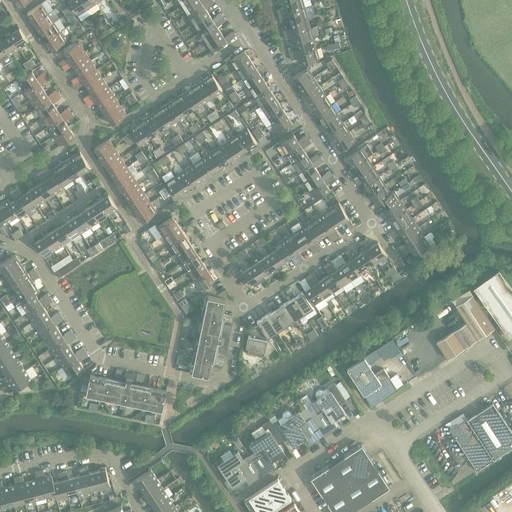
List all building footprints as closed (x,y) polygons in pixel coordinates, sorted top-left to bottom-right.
[(87,9),(81,0),(69,0),(68,1),(78,15),(87,9)] [(81,0),(87,9),(90,14),(100,8),(96,3),(94,0),(81,0)] [(199,0),(189,0),(181,6),(187,15),(203,4),(205,3),(209,0),(200,0),(199,0)] [(302,0),(287,0),(285,1),(288,11),(304,6),(302,0)] [(27,13),(33,22),(48,13),(42,3),(27,13)] [(203,4),(187,15),(193,24),(209,13),(203,4)] [(62,11),(65,15),(71,10),(68,6),(62,11)] [(304,6),(288,11),(291,22),(307,17),(304,6)] [(71,10),(65,15),(67,19),(74,14),(71,10)] [(48,13),(33,22),(39,31),(54,22),(48,13)] [(209,13),(193,24),(199,33),(215,22),(209,13)] [(214,17),(217,21),(223,17),(220,13),(214,17)] [(215,22),(199,33),(205,42),(221,31),(217,26),(225,21),(223,17),(217,21),(215,22)] [(284,35),(291,33),(294,32),(310,27),(307,17),(291,22),(292,27),(283,30),(284,35)] [(54,22),(39,31),(45,40),(60,31),(54,22)] [(76,31),(78,35),(85,31),(82,27),(76,31)] [(310,27),(294,32),(297,42),(313,38),(310,27)] [(19,28),(10,34),(19,49),(29,42),(19,28)] [(60,31),(45,40),(52,50),(66,40),(60,31)] [(221,31),(205,42),(211,51),(227,41),(221,31)] [(226,35),(229,39),(235,35),(232,31),(226,35)] [(10,34),(1,40),(10,55),(19,49),(10,34)] [(96,37),(91,40),(94,45),(99,42),(98,40),(96,37)] [(313,38),(297,42),(300,53),(316,48),(313,38)] [(1,40),(0,40),(0,58),(1,60),(2,60),(5,64),(13,59),(10,55),(1,40)] [(64,51),(71,60),(85,51),(79,42),(64,51)] [(292,60),(301,57),(303,64),(319,59),(316,48),(300,53),(298,54),(290,56),(292,60)] [(85,51),(71,60),(76,70),(91,60),(85,51)] [(230,60),(237,69),(251,60),(245,51),(230,60)] [(31,58),(27,60),(31,67),(35,64),(31,58)] [(60,62),(62,66),(69,62),(66,58),(60,62)] [(326,63),(328,67),(335,63),(332,59),(326,63)] [(31,67),(27,60),(23,63),(27,69),(31,67)] [(91,60),(76,70),(82,79),(97,69),(91,60)] [(251,60),(237,69),(242,78),(257,69),(251,60)] [(69,62),(62,66),(65,70),(71,66),(69,62)] [(335,63),(328,67),(331,71),(337,67),(335,63)] [(293,77),(299,86),(314,77),(307,67),(293,77)] [(97,69),(82,79),(88,88),(103,78),(97,69)] [(257,69),(242,78),(248,87),(263,78),(257,69)] [(13,70),(9,72),(13,79),(17,76),(13,70)] [(18,81),(24,90),(39,81),(32,71),(18,81)] [(38,76),(41,80),(47,75),(44,71),(38,76)] [(13,79),(9,72),(5,75),(9,81),(13,79)] [(217,77),(220,81),(226,76),(223,72),(217,77)] [(212,74),(203,80),(213,96),(222,90),(212,74)] [(47,75),(41,80),(39,81),(24,90),(30,99),(44,90),(41,85),(49,79),(47,75)] [(72,80),(74,84),(80,80),(78,76),(72,80)] [(226,76),(220,81),(222,85),(229,80),(226,76)] [(314,77),(299,86),(305,95),(320,86),(314,77)] [(338,81),(340,85),(347,81),(344,77),(338,81)] [(103,78),(88,88),(94,97),(109,87),(103,78)] [(263,78),(248,87),(254,96),(269,87),(263,78)] [(80,80),(74,84),(77,88),(83,84),(80,80)] [(203,80),(194,86),(204,102),(213,96),(203,80)] [(347,81),(340,85),(343,89),(349,85),(347,81)] [(194,86),(185,92),(195,108),(204,102),(194,86)] [(320,86),(305,95),(311,104),(326,95),(320,86)] [(109,87),(94,97),(100,106),(115,96),(109,87)] [(269,87),(254,96),(260,106),(275,96),(269,87)] [(44,90),(30,99),(36,108),(59,93),(56,89),(48,95),(44,90)] [(229,95),(232,99),(238,94),(235,90),(229,95)] [(126,96),(128,100),(135,96),(132,92),(126,96)] [(185,92),(176,98),(186,113),(195,108),(185,92)] [(59,93),(36,108),(42,117),(56,108),(53,103),(61,97),(59,93)] [(83,98),(86,102),(92,98),(90,94),(83,98)] [(238,94),(232,99),(234,103),(241,98),(238,94)] [(326,95),(311,104),(317,113),(331,104),(326,95)] [(350,99),(352,103),(358,99),(356,95),(350,99)] [(115,96),(100,106),(106,115),(121,105),(115,96)] [(135,96),(128,100),(131,104),(137,100),(135,96)] [(275,96),(260,106),(266,115),(281,105),(275,96)] [(92,98),(86,102),(89,106),(95,102),(92,98)] [(176,98),(167,104),(177,119),(186,113),(176,98)] [(358,99),(352,103),(355,107),(361,103),(358,99)] [(234,107),(229,101),(225,103),(230,110),(234,107)] [(167,104),(158,110),(168,125),(177,119),(167,104)] [(331,104),(317,113),(323,122),(337,113),(331,104)] [(121,105),(106,115),(112,124),(127,114),(121,105)] [(281,105),(266,115),(272,124),(287,114),(281,105)] [(56,108),(42,117),(48,126),(62,117),(64,116),(71,111),(68,107),(60,113),(56,108)] [(241,113),(244,117),(250,112),(247,108),(241,113)] [(235,109),(231,112),(235,118),(239,116),(235,109)] [(158,110),(148,116),(159,131),(168,125),(158,110)] [(215,110),(211,113),(215,119),(219,116),(215,110)] [(71,111),(64,116),(67,120),(73,115),(71,111)] [(250,112),(244,117),(246,121),(252,116),(250,112)] [(215,119),(211,113),(207,115),(211,122),(215,119)] [(337,113),(323,122),(329,131),(343,122),(337,113)] [(287,114),(272,124),(278,133),(293,123),(287,114)] [(360,118),(362,122),(369,118),(366,114),(360,118)] [(148,116),(139,122),(150,137),(159,131),(148,116)] [(62,117),(48,126),(54,135),(68,126),(62,117)] [(369,118),(362,122),(365,126),(371,122),(369,118)] [(221,119),(217,122),(221,128),(225,125),(221,119)] [(150,137),(139,122),(130,128),(140,143),(150,137)] [(197,122),(193,125),(197,131),(201,128),(197,122)] [(221,128),(217,122),(213,124),(217,130),(221,128)] [(343,122),(329,131),(335,140),(349,131),(343,122)] [(197,131),(193,125),(189,127),(193,134),(197,131)] [(68,126),(54,135),(60,145),(74,135),(68,126)] [(253,131),(255,135),(262,130),(259,126),(253,131)] [(247,128),(238,134),(247,149),(257,142),(247,128)] [(262,130),(255,135),(258,139),(264,134),(262,130)] [(203,131),(199,133),(203,140),(207,137),(203,131)] [(349,131),(335,140),(341,150),(355,140),(349,131)] [(123,137),(126,141),(132,137),(130,133),(123,137)] [(203,140),(199,133),(195,136),(199,142),(203,140)] [(179,134),(175,136),(179,143),(183,140),(179,134)] [(238,134),(229,140),(238,155),(247,149),(238,134)] [(280,144),(286,153),(309,139),(306,135),(298,140),(294,135),(280,144)] [(179,143),(175,136),(171,139),(175,145),(179,143)] [(132,137),(126,141),(129,145),(135,141),(132,137)] [(95,148),(101,158),(115,148),(109,139),(95,148)] [(309,139),(286,153),(292,163),(306,153),(303,148),(311,143),(309,139)] [(229,140),(220,146),(229,160),(238,155),(229,140)] [(375,146),(378,150),(384,146),(382,142),(375,146)] [(185,143),(181,145),(185,152),(189,149),(185,143)] [(43,147),(47,153),(51,151),(47,144),(43,147)] [(361,147),(347,157),(353,166),(367,157),(373,153),(367,144),(361,147)] [(185,152),(181,145),(177,148),(181,154),(185,152)] [(161,146),(157,148),(161,155),(165,152),(161,146)] [(220,146),(211,152),(220,166),(229,160),(220,146)] [(384,146),(378,150),(381,154),(387,150),(384,146)] [(115,148),(101,158),(107,167),(121,157),(115,148)] [(161,155),(157,148),(153,151),(157,157),(161,155)] [(80,151),(70,157),(81,173),(90,167),(80,151)] [(135,155),(138,159),(144,155),(142,151),(135,155)] [(211,152),(202,158),(211,172),(220,166),(211,152)] [(306,153),(292,163),(298,172),(312,162),(314,161),(320,157),(318,153),(309,158),(306,153)] [(144,155),(138,159),(140,163),(147,159),(144,155)] [(167,155),(163,157),(167,163),(171,161),(167,155)] [(70,157),(61,163),(72,179),(81,173),(70,157)] [(121,157),(107,167),(113,176),(127,166),(121,157)] [(167,163),(163,157),(159,160),(163,166),(167,163)] [(317,165),(323,161),(320,157),(314,161),(317,165)] [(367,157),(353,166),(359,175),(373,166),(367,157)] [(202,158),(193,164),(202,178),(211,172),(202,158)] [(387,164),(390,168),(396,164),(393,160),(387,164)] [(312,162),(298,172),(304,181),(318,171),(312,162)] [(52,170),(55,174),(55,173),(63,185),(72,179),(61,163),(52,170)] [(193,164),(184,170),(193,184),(202,178),(193,164)] [(396,164),(390,168),(392,172),(399,168),(396,164)] [(127,166),(113,176),(118,185),(133,175),(127,166)] [(373,166),(359,175),(365,184),(379,175),(373,166)] [(45,168),(41,171),(45,177),(49,175),(45,168)] [(147,173),(150,177),(156,173),(153,169),(147,173)] [(184,170),(175,176),(184,190),(193,184),(184,170)] [(45,177),(41,171),(37,174),(41,180),(45,177)] [(318,171),(304,181),(309,190),(324,180),(318,171)] [(323,175),(326,179),(332,175),(330,171),(323,175)] [(55,174),(46,179),(55,194),(65,187),(63,185),(55,173),(55,174)] [(156,173),(150,177),(152,181),(159,177),(156,173)] [(133,175),(118,185),(124,194),(139,184),(133,175)] [(324,180),(309,190),(316,199),(330,189),(327,184),(335,179),(332,175),(326,179),(324,180)] [(379,175),(365,184),(371,193),(385,184),(379,175)] [(184,190),(175,176),(165,182),(175,196),(184,190)] [(101,184),(97,177),(93,180),(97,186),(101,184)] [(399,182),(402,186),(408,182),(405,178),(399,182)] [(46,179),(37,185),(46,200),(55,194),(46,179)] [(408,182),(402,186),(404,190),(410,186),(408,182)] [(139,184),(124,194),(130,203),(145,193),(139,184)] [(385,184),(371,193),(377,203),(380,201),(380,200),(391,193),(391,192),(385,184)] [(37,185),(28,191),(37,206),(46,200),(37,185)] [(17,186),(13,189),(18,195),(22,192),(17,186)] [(83,187),(79,190),(83,196),(87,193),(83,187)] [(159,191),(162,195),(168,191),(165,187),(159,191)] [(18,195),(13,189),(9,191),(14,198),(18,195)] [(83,196),(79,190),(74,192),(79,198),(83,196)] [(380,200),(380,201),(386,209),(400,200),(394,190),(391,192),(391,193),(380,200)] [(28,191),(19,197),(28,211),(37,206),(28,191)] [(168,191),(162,195),(164,199),(170,195),(168,191)] [(145,193),(130,203),(136,212),(151,202),(145,193)] [(108,195),(99,201),(108,215),(118,209),(108,195)] [(411,200),(413,204),(420,200),(417,196),(411,200)] [(19,197),(10,203),(17,214),(17,215),(19,218),(28,211),(19,197)] [(8,199),(0,203),(0,207),(8,220),(17,215),(17,214),(10,203),(8,199)] [(400,200),(386,209),(392,218),(406,209),(400,200)] [(420,200),(413,204),(416,208),(422,204),(420,200)] [(99,201),(90,207),(99,221),(108,215),(99,201)] [(151,202),(136,212),(142,221),(157,212),(151,202)] [(339,203),(329,209),(340,224),(349,218),(339,203)] [(0,225),(8,220),(0,207),(0,225)] [(90,207),(81,213),(90,227),(99,221),(90,207)] [(56,214),(53,209),(47,214),(49,218),(56,214)] [(329,209),(320,215),(331,230),(340,224),(329,209)] [(406,209),(392,218),(398,227),(412,218),(406,209)] [(81,213),(72,218),(81,233),(90,227),(81,213)] [(320,215),(311,221),(322,236),(331,230),(320,215)] [(163,236),(164,235),(179,225),(173,216),(156,226),(163,236)] [(72,218),(63,224),(72,239),(81,233),(72,218)] [(392,237),(400,231),(404,236),(418,227),(412,218),(398,227),(389,233),(392,237)] [(223,220),(217,224),(221,230),(226,226),(223,220)] [(350,220),(346,223),(350,229),(354,226),(350,220)] [(312,242),(314,244),(318,250),(322,248),(317,239),(322,236),(311,221),(302,227),(312,242)] [(131,230),(127,223),(123,226),(127,232),(131,230)] [(63,224),(54,230),(63,245),(72,239),(63,224)] [(179,225),(164,235),(170,244),(185,234),(179,225)] [(302,227),(293,233),(303,248),(312,242),(302,227)] [(418,227),(404,236),(410,245),(424,236),(418,227)] [(19,228),(15,231),(20,237),(24,235),(19,228)] [(54,230),(45,236),(54,251),(63,245),(54,230)] [(336,230),(332,232),(336,239),(340,236),(336,230)] [(20,237),(15,231),(11,234),(16,240),(20,237)] [(336,239),(332,232),(328,235),(332,241),(336,239)] [(113,233),(109,235),(113,242),(117,239),(113,233)] [(293,233),(284,238),(294,254),(303,248),(293,233)] [(185,234),(170,244),(176,253),(191,243),(185,234)] [(113,242),(109,235),(105,238),(109,244),(113,242)] [(54,251),(45,236),(35,242),(45,257),(54,251)] [(404,255),(412,249),(416,255),(430,245),(424,236),(410,245),(408,247),(401,251),(404,255)] [(263,237),(259,239),(263,246),(267,243),(263,237)] [(275,245),(277,249),(278,248),(285,260),(286,260),(294,254),(284,238),(275,245)] [(263,246),(259,239),(255,242),(259,248),(263,246)] [(141,244),(144,248),(150,244),(147,240),(141,244)] [(364,251),(360,254),(369,268),(378,262),(369,248),(363,240),(359,242),(364,251)] [(378,242),(369,248),(378,262),(388,256),(378,242)] [(191,243),(176,253),(182,262),(196,252),(191,243)] [(399,247),(401,251),(408,247),(405,243),(399,247)] [(150,244),(144,248),(146,252),(153,248),(150,244)] [(318,250),(314,244),(310,247),(314,253),(318,250)] [(95,245),(91,247),(95,254),(99,251),(95,245)] [(95,254),(91,247),(87,250),(91,256),(95,254)] [(277,249),(269,254),(279,270),(288,263),(286,260),(285,260),(278,248),(277,249)] [(245,249),(241,251),(245,258),(249,255),(245,249)] [(345,252),(351,260),(360,274),(369,268),(360,254),(355,257),(349,249),(345,252)] [(245,258),(241,251),(237,254),(241,260),(245,258)] [(196,252),(182,262),(188,271),(202,261),(196,252)] [(347,262),(342,266),(351,280),(360,274),(351,260),(345,252),(341,254),(347,262)] [(300,253),(296,256),(300,262),(304,260),(300,253)] [(0,264),(0,265),(6,274),(21,264),(15,254),(0,264)] [(269,254),(260,260),(270,276),(279,270),(269,254)] [(300,262),(296,256),(292,259),(296,265),(300,262)] [(77,257),(73,259),(77,265),(81,263),(77,257)] [(153,262),(155,266),(162,262),(159,258),(153,262)] [(77,265),(73,259),(69,262),(73,268),(77,265)] [(260,260),(251,266),(261,282),(270,276),(260,260)] [(202,261),(188,271),(194,280),(208,270),(202,261)] [(331,270),(333,272),(342,286),(351,280),(342,266),(337,269),(331,261),(327,263),(331,270)] [(162,262),(155,266),(158,270),(164,266),(162,262)] [(331,270),(327,263),(323,266),(327,272),(331,270)] [(21,264),(6,274),(12,283),(27,273),(21,264)] [(261,282),(251,266),(241,272),(251,288),(261,282)] [(390,274),(396,270),(394,266),(387,270),(390,274)] [(58,269),(54,271),(58,278),(62,275),(58,269)] [(509,337),(511,334),(511,287),(499,269),(474,287),(509,337)] [(208,270),(194,280),(200,289),(214,280),(208,270)] [(333,272),(324,278),(333,292),(342,286),(333,272)] [(27,273),(12,283),(18,292),(33,282),(27,273)] [(313,273),(309,275),(313,282),(317,279),(313,273)] [(305,278),(311,286),(305,290),(315,304),(324,298),(315,284),(313,282),(309,275),(305,278)] [(165,280),(167,284),(174,280),(171,276),(165,280)] [(324,278),(315,284),(324,298),(333,292),(324,278)] [(174,280),(167,284),(170,288),(176,284),(174,280)] [(33,282),(18,292),(23,301),(24,301),(35,294),(36,294),(39,291),(33,282)] [(179,290),(173,294),(177,299),(183,296),(179,290)] [(303,291),(296,296),(294,298),(304,314),(313,307),(303,291)] [(291,299),(284,303),(295,320),(304,314),(294,298),(296,296),(293,292),(289,295),(291,299)] [(40,297),(43,301),(49,297),(47,293),(40,297)] [(0,297),(0,298),(2,302),(9,298),(6,294),(0,297)] [(24,301),(23,301),(20,303),(27,312),(41,303),(36,294),(35,294),(24,301)] [(456,305),(467,322),(478,339),(495,328),(473,294),(456,305)] [(194,351),(190,371),(210,375),(217,343),(221,343),(220,345),(228,347),(228,343),(226,343),(228,336),(229,336),(230,333),(223,331),(223,334),(219,332),(226,300),(205,295),(201,315),(204,315),(200,331),(193,329),(191,335),(199,337),(196,352),(194,351)] [(49,297),(43,301),(46,305),(52,301),(49,297)] [(9,298),(2,302),(5,306),(11,302),(9,298)] [(179,302),(182,306),(188,302),(185,298),(179,302)] [(41,303),(27,312),(33,321),(47,312),(41,303)] [(278,308),(275,309),(286,325),(295,320),(284,303),(278,308)] [(273,311),(266,315),(277,331),(286,325),(275,309),(278,308),(275,304),(270,307),(273,311)] [(190,305),(184,309),(186,313),(192,309),(190,305)] [(52,315),(55,319),(61,315),(59,311),(52,315)] [(47,312),(33,321),(39,330),(53,321),(47,312)] [(61,315),(55,319),(58,323),(64,319),(61,315)] [(257,321),(259,324),(264,332),(268,337),(277,331),(266,315),(257,321)] [(53,321),(39,330),(44,339),(59,330),(53,321)] [(467,322),(454,331),(464,348),(478,339),(467,322)] [(16,329),(12,332),(15,337),(20,334),(16,329)] [(70,329),(64,333),(67,337),(73,333),(70,329)] [(59,330),(44,339),(50,348),(65,339),(59,330)] [(264,332),(253,330),(251,336),(248,335),(246,347),(249,347),(248,353),(264,356),(268,338),(268,337),(264,332)] [(464,348),(454,331),(437,342),(448,359),(464,348)] [(73,333),(67,337),(69,341),(76,337),(73,333)] [(65,339),(50,348),(56,357),(71,348),(65,339)] [(392,339),(377,349),(381,356),(384,359),(389,356),(390,357),(395,354),(397,357),(402,354),(393,340),(392,339)] [(0,360),(13,352),(7,343),(0,347),(0,360)] [(76,351),(79,355),(85,351),(82,347),(76,351)] [(71,348),(56,357),(62,366),(77,357),(71,348)] [(377,349),(371,352),(376,359),(381,356),(377,349)] [(85,351),(79,355),(81,359),(88,355),(85,351)] [(13,352),(0,360),(0,366),(1,366),(4,371),(19,361),(13,352)] [(77,357),(62,366),(68,375),(83,366),(77,357)] [(365,357),(347,369),(372,406),(397,389),(384,369),(376,374),(365,357)] [(1,380),(4,384),(25,370),(19,361),(4,371),(7,375),(1,380)] [(254,369),(249,373),(253,379),(258,375),(254,369)] [(25,370),(4,384),(6,388),(13,384),(16,389),(31,379),(25,370)] [(162,411),(162,409),(166,391),(134,384),(134,380),(136,380),(137,373),(134,373),(134,374),(126,373),(126,371),(123,370),(122,377),(124,378),(122,382),(90,375),(86,395),(105,399),(106,397),(121,400),(120,408),(126,409),(127,401),(143,405),(142,407),(162,411)] [(47,378),(42,386),(47,389),(55,388),(50,380),(47,378)] [(317,411),(310,415),(324,435),(337,426),(333,419),(345,412),(340,404),(346,400),(335,383),(323,390),(322,389),(320,389),(316,392),(315,393),(316,395),(318,399),(312,403),(317,411)] [(454,426),(453,425),(452,425),(451,426),(450,426),(450,427),(450,428),(450,429),(450,430),(477,470),(511,446),(511,431),(493,402),(459,424),(460,426),(456,428),(455,426),(454,426)] [(278,419),(272,423),(284,441),(289,437),(294,445),(306,437),(297,424),(304,419),(299,411),(293,416),(290,412),(289,411),(287,411),(283,413),(282,415),(283,417),(278,420),(278,419)] [(310,415),(304,419),(297,424),(306,437),(310,444),(324,435),(310,415)] [(256,451),(249,455),(263,475),(276,466),(272,459),(284,452),(279,444),(284,441),(272,423),(270,420),(262,425),(265,430),(268,428),(269,431),(251,443),(256,451)] [(239,440),(235,443),(238,448),(243,445),(239,440)] [(328,502),(333,511),(350,511),(356,508),(372,497),(373,497),(390,486),(378,469),(373,461),(362,444),(345,455),(328,466),(311,477),(322,494),(328,502)] [(263,475),(249,455),(243,459),(238,452),(219,464),(233,485),(245,477),(249,484),(263,475)] [(87,466),(83,467),(89,492),(100,489),(95,471),(90,473),(88,472),(87,466)] [(79,475),(74,477),(79,495),(89,492),(83,467),(78,468),(80,474),(79,475)] [(100,470),(95,471),(100,489),(110,486),(105,467),(101,468),(100,470)] [(139,485),(142,489),(157,479),(151,469),(129,483),(132,488),(137,484),(139,485)] [(43,470),(39,471),(46,496),(56,493),(53,482),(54,482),(52,475),(46,477),(45,476),(43,470)] [(35,480),(30,481),(35,499),(46,496),(39,471),(35,472),(36,478),(35,480)] [(66,471),(62,472),(68,497),(79,495),(74,477),(69,478),(67,477),(66,471)] [(58,481),(54,482),(53,482),(56,493),(57,500),(68,497),(62,472),(58,473),(59,479),(58,481)] [(22,475),(18,476),(25,501),(35,499),(30,481),(26,482),(24,481),(22,475)] [(14,485),(10,486),(14,504),(25,501),(18,476),(14,477),(15,483),(14,485)] [(245,500),(252,511),(270,511),(291,498),(278,478),(249,497),(245,500)] [(139,498),(142,502),(163,488),(157,479),(142,489),(145,493),(144,495),(139,498)] [(1,481),(0,481),(0,492),(4,507),(14,504),(10,486),(5,488),(3,487),(1,481)] [(163,488),(142,502),(144,506),(149,502),(151,503),(154,507),(169,497),(163,488)] [(165,511),(175,506),(169,497),(154,507),(156,511),(165,511)] [(300,511),(294,503),(281,511),(300,511)]
